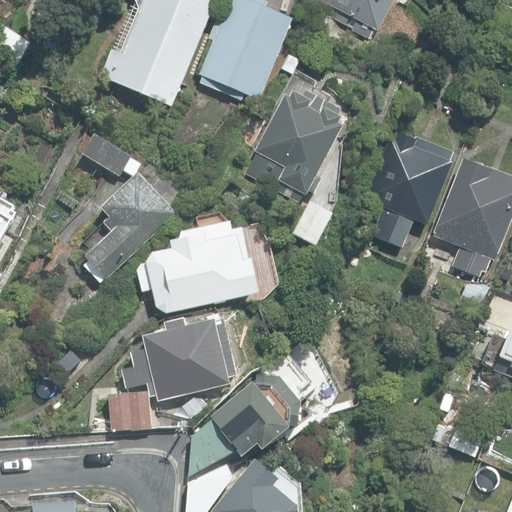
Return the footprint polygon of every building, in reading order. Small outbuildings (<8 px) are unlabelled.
[(101,77),(173,108),(218,0),(136,0),(140,9),(122,52),(113,49),(101,77)] [(243,93),(261,101),(293,21),(284,17),(282,14),(272,10),(266,11),(269,5),(257,0),(230,0),(222,21),(218,19),(210,39),(214,41),(201,75),(208,78),(205,85),(240,99),(243,93)] [(350,29),(371,41),(377,31),(378,31),(395,0),(326,0),(322,9),(351,27),(350,29)] [(0,35),(0,57),(16,68),(32,44),(5,27),(0,35)] [(249,177),(301,204),(305,196),(308,197),(310,192),(315,195),(323,179),(318,176),(344,127),(341,125),(344,119),(339,117),(343,110),(297,86),(300,79),(291,75),(268,118),(272,120),(255,153),(260,156),(249,177)] [(178,128),(173,144),(196,152),(195,150),(194,148),(194,146),(194,145),(194,143),(197,135),(178,128)] [(369,249),(386,256),(391,244),(402,248),(410,229),(419,233),(423,223),(427,225),(452,163),(450,162),(453,152),(415,137),(414,139),(397,133),(395,140),(389,137),(364,200),(383,207),(371,235),(374,236),(369,249)] [(123,171),(133,177),(141,163),(131,158),(131,157),(95,135),(83,154),(120,177),(123,171)] [(451,266),(478,277),(481,271),(485,272),(490,259),(494,260),(497,253),(498,253),(511,217),(511,176),(491,168),(490,170),(463,159),(433,233),(434,233),(432,236),(459,247),(451,266)] [(83,265),(100,283),(105,279),(106,279),(176,213),(138,173),(101,208),(110,217),(104,223),(112,232),(85,257),(88,260),(83,265)] [(0,282),(5,275),(0,272),(0,249),(19,214),(15,212),(18,208),(2,199),(0,202),(0,282)] [(294,234),(317,246),(333,214),(310,202),(294,234)] [(156,307),(166,314),(215,302),(215,304),(226,302),(226,300),(259,294),(252,258),(249,258),(242,228),(232,230),(230,222),(182,232),(181,237),(170,240),(173,250),(153,254),(147,263),(147,265),(141,266),(138,272),(142,293),(153,291),(156,307)] [(403,294),(378,283),(372,295),(397,307),(403,294)] [(153,382),(158,401),(230,384),(229,378),(237,376),(224,319),(215,321),(215,319),(185,326),(184,319),(164,323),(166,331),(142,336),(145,349),(130,352),(134,366),(121,369),(126,389),(153,382)] [(511,332),(509,331),(505,339),(494,334),(482,364),(493,368),(493,371),(511,378),(511,332)] [(336,354),(327,333),(313,339),(323,360),(336,354)] [(192,435),(188,477),(213,463),(225,456),(237,450),(241,456),(257,444),(262,450),(289,428),(288,427),(296,428),(301,403),(280,376),(257,375),(256,386),(253,382),(210,417),(212,419),(192,435)] [(352,388),(346,392),(347,400),(354,403),(359,399),(358,391),(352,388)] [(109,395),(112,431),(152,428),(149,392),(109,395)] [(297,511),(297,504),(295,504),(300,484),(277,465),(271,473),(254,459),(210,511),(297,511)] [(33,503),(33,511),(77,511),(77,500),(33,503)]
